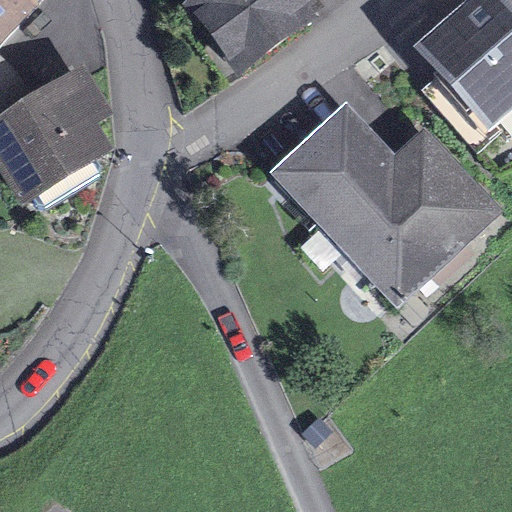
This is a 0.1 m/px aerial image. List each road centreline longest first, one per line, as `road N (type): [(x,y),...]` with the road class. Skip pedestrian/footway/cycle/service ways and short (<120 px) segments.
road 1 (residential): [(142,176),(400,0)]
road 2 (residential): [(0,409),(55,358),(94,299),(142,176)]
road 3 (residential): [(124,0),(144,83),(142,176)]
